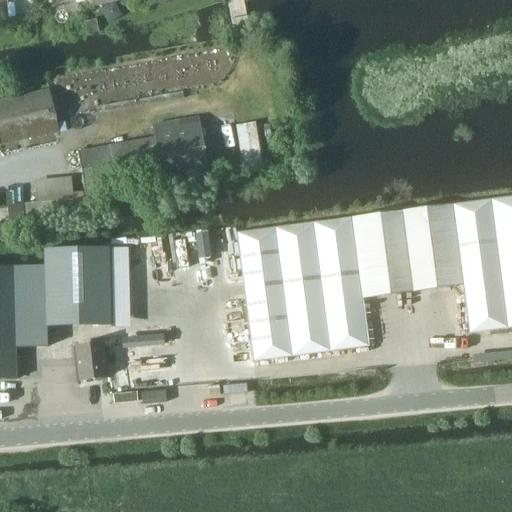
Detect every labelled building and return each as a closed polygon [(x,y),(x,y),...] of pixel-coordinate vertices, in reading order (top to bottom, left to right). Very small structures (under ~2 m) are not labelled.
[(88,35),(99,32),(100,32),(97,19),(85,22),(88,35)] [(0,144),(58,132),(49,91),(0,101),(0,144)] [(241,157),(206,163),(198,118),(153,126),(155,138),(78,151),(85,191),(162,178),(163,188),(244,174),(241,157)] [(370,347),(363,299),(463,286),(469,334),(511,328),(511,197),(237,233),(254,362),(370,347)] [(0,379),(16,379),(15,348),(47,347),(47,326),(72,326),(110,325),(109,249),(45,251),(45,267),(0,267),(0,379)] [(103,345),(75,348),(80,381),(107,377),(103,345)]
